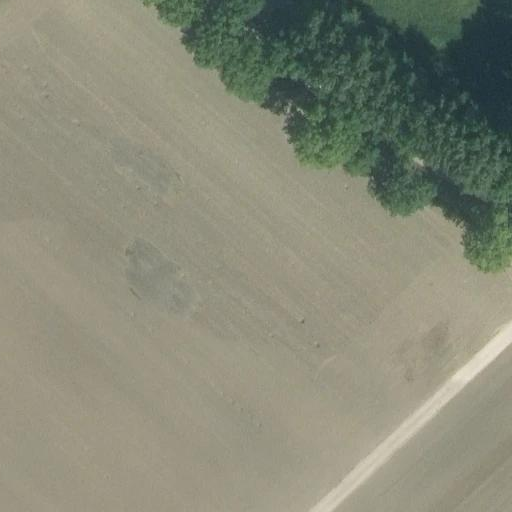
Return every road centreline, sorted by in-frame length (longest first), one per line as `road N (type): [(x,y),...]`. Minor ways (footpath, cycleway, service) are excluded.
road 1 (tertiary): [(511,193),(377,113),(234,0)]
road 2 (unknown): [(318,511),(511,328)]
